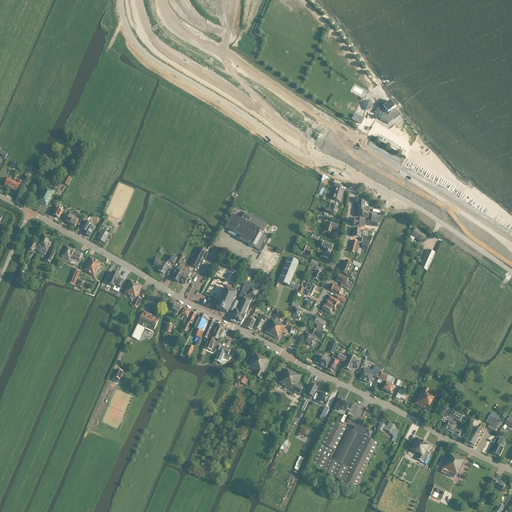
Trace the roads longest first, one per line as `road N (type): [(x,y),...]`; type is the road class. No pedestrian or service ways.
road 1 (tertiary): [(288,357),(31,214)]
road 2 (tertiary): [(511,472),(288,357)]
road 3 (residential): [(288,357),(349,241),(356,173)]
road 4 (tertiary): [(138,0),(149,33),(167,53),(281,127)]
road 5 (tertiary): [(511,271),(356,173)]
